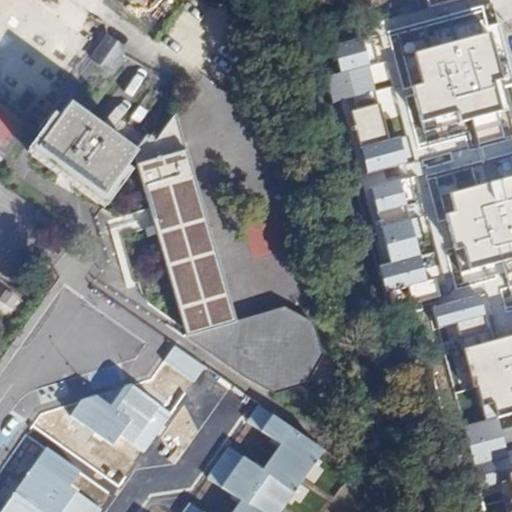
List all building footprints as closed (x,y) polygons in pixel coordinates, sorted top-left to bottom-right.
[(486,36),(411,54),(419,85),(410,88),(422,133),(496,114),(488,83),(497,80),(486,36)] [(94,67),(106,75),(121,52),(102,39),(87,62),(94,67)] [(359,41),(332,48),(339,76),(322,80),(329,106),(345,102),(364,176),(406,166),(399,137),(384,141),(359,41)] [(134,152),(66,106),(36,150),(104,196),(131,156),(134,152)] [(131,156),(187,339),(234,320),(173,119),(156,139),(148,132),(134,152),(131,156)] [(511,176),(446,193),(452,214),(442,217),(457,273),(511,258),(511,176)] [(395,181),(368,189),(388,263),(372,267),(380,295),(406,288),(412,307),(437,300),(431,280),(422,282),(395,181)] [(0,274),(9,281),(27,256),(0,236),(0,274)] [(234,320),(187,339),(191,341),(274,393),(308,383),(322,356),(313,322),(287,307),(234,320)] [(511,336),(463,350),(482,423),(511,415),(511,336)] [(207,368),(177,347),(166,363),(196,384),(207,368)] [(99,398),(81,404),(71,417),(113,447),(121,437),(147,455),(175,417),(134,387),(126,389),(113,408),(99,398)] [(292,429),(262,408),(251,424),(281,445),(292,429)] [(88,474),(46,444),(0,508),(0,511),(101,511),(103,511),(75,491),(88,474)] [(289,511),(310,482),(270,455),(262,466),(230,444),(207,479),(243,503),(236,511),(200,511),(192,506),(187,511),(289,511)]
